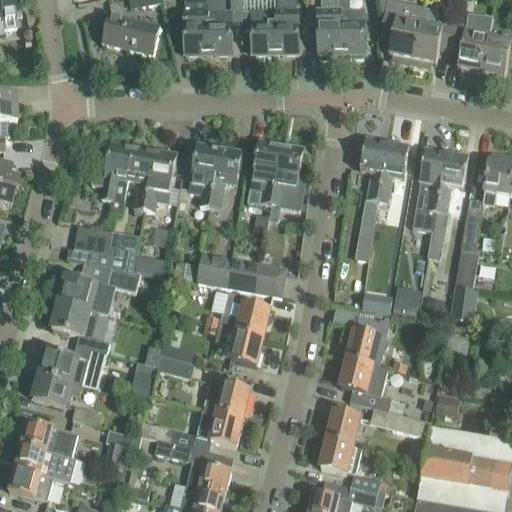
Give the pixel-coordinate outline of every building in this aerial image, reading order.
[(0,25),(2,26),(3,34),(16,32),(11,0),(0,1),(0,25)] [(140,0),(143,10),(163,6),(161,0),(140,0)] [(226,16),(226,1),(208,1),(208,2),(208,59),(232,59),(232,27),(241,27),(241,47),(242,47),(242,15),(241,3),(239,0),(230,0),(231,16),(226,16)] [(295,15),(295,7),(294,0),(274,0),(275,16),(276,59),(299,58),(299,15),(295,15)] [(318,16),(308,16),(308,30),(318,30),(318,38),(318,58),(320,58),(320,64),(333,64),(333,58),(341,58),(341,14),(337,14),(337,5),(335,1),(322,1),(322,14),(318,14),(318,16)] [(208,2),(184,2),(185,60),(208,59),(208,2)] [(392,66),(411,70),(423,11),(387,4),(387,5),(379,3),(381,27),(383,27),(381,39),(392,41),(389,60),(393,60),(392,66)] [(350,58),(350,64),(364,64),(363,58),(365,58),(364,27),(365,27),(365,13),(353,13),(353,14),(348,14),(348,4),(337,5),(337,14),(341,14),(341,58),(350,58)] [(440,50),(450,52),(455,28),(434,24),(435,16),(423,14),(424,11),(423,11),(411,70),(431,74),(432,68),(436,69),(440,50)] [(252,59),(276,59),(275,16),(252,16),(252,15),(242,15),(242,47),(252,47),(252,59)] [(455,28),(450,52),(461,54),(460,59),(458,73),(462,74),(460,80),(480,84),(481,78),(488,42),(492,21),(468,19),(466,30),(455,28)] [(153,60),(158,41),(160,32),(109,20),(102,48),(153,60)] [(481,78),(480,84),(500,87),(501,81),(505,82),(508,64),(511,64),(511,39),(502,37),(501,45),(488,42),(481,78)] [(0,141),(2,141),(2,140),(2,127),(8,127),(16,126),(15,99),(0,99),(0,141)] [(371,178),(356,264),(366,266),(369,266),(373,229),(377,207),(388,148),(366,144),(360,176),(371,178)] [(251,195),(249,210),(259,211),(271,213),(271,210),(281,151),(260,147),(256,167),(254,179),(251,195)] [(388,148),(377,207),(388,208),(389,209),(393,182),(404,184),(406,171),(409,152),(388,148)] [(104,192),(102,204),(113,206),(111,217),(122,219),(133,153),(111,149),(109,161),(98,159),(92,189),(104,192)] [(198,150),(190,195),(190,199),(201,201),(200,211),(209,213),(220,154),(198,150)] [(281,151),(271,210),(281,212),(300,215),(305,184),(298,183),(303,154),(281,151)] [(128,184),(139,186),(134,214),(144,215),(154,156),(133,153),(122,219),(128,184)] [(241,158),(220,154),(209,213),(219,215),(224,187),(236,189),(241,158)] [(421,186),(413,233),(433,237),(436,217),(447,158),(425,154),(422,174),(420,186),(421,186)] [(144,215),(154,217),(156,207),(168,208),(176,160),(154,156),(144,215)] [(447,158),(436,217),(447,219),(452,192),(463,194),(465,182),(468,162),(447,158)] [(496,199),(510,201),(511,189),(511,162),(491,159),(484,197),(485,197),(483,210),(494,212),(496,199)] [(0,207),(10,210),(17,183),(6,180),(9,167),(0,164),(0,207)] [(465,230),(460,258),(475,259),(480,232),(465,230)] [(110,261),(114,237),(78,231),(74,255),(89,258),(110,261)] [(133,279),(134,278),(133,278),(137,255),(123,253),(125,239),(114,237),(110,261),(89,258),(87,269),(112,273),(111,275),(133,279)] [(429,262),(428,263),(440,265),(445,239),(433,237),(429,262)] [(460,258),(455,292),(473,295),(479,260),(475,259),(460,258)] [(138,274),(165,277),(166,262),(139,260),(138,274)] [(226,292),(231,265),(202,260),(197,287),(226,292)] [(245,296),(256,298),(261,270),(231,265),(226,292),(245,296)] [(177,267),(174,283),(192,287),(195,271),(177,267)] [(85,268),(81,282),(107,289),(135,297),(140,279),(134,278),(133,279),(111,275),(112,273),(87,269),(85,268)] [(261,270),(256,298),(272,301),(273,300),(282,302),(286,274),(261,270)] [(66,281),(59,307),(100,318),(102,319),(107,320),(114,294),(100,290),(85,286),(66,281)] [(395,315),(419,319),(423,295),(399,290),(395,315)] [(455,292),(449,327),(470,330),(475,296),(473,295),(455,292)] [(207,320),(205,329),(262,343),(269,314),(251,310),(252,305),(231,299),(225,321),(222,320),(221,323),(207,320)] [(445,305),(428,302),(425,321),(442,323),(445,305)] [(59,307),(52,333),(79,341),(76,351),(106,359),(109,347),(94,344),(93,343),(100,318),(59,307)] [(357,328),(359,318),(339,313),(336,323),(357,328)] [(391,327),(381,326),(370,325),(367,339),(355,336),(348,364),(388,374),(380,371),(391,327)] [(449,327),(449,329),(444,360),(466,364),(471,332),(469,332),(470,330),(449,327)] [(256,371),(262,343),(205,329),(203,337),(217,340),(215,346),(231,350),(228,364),(256,371)] [(106,359),(76,351),(73,362),(46,355),(40,379),(82,390),(88,367),(103,371),(106,359)] [(195,369),(160,361),(156,375),(191,384),(195,369)] [(381,402),(388,374),(348,364),(341,392),(352,395),(349,407),(374,413),(389,417),(392,404),(381,402)] [(466,370),(445,367),(442,383),(463,387),(466,370)] [(33,404),(53,409),(68,413),(71,399),(79,401),(82,390),(40,379),(33,404)] [(250,395),(230,390),(211,386),(204,414),(243,423),(250,395)] [(459,403),(441,400),(438,417),(457,421),(459,403)] [(76,411),(73,424),(96,429),(97,422),(99,417),(76,411)] [(431,427),(389,417),(374,413),(370,428),(427,443),(429,433),(431,427)] [(236,452),(243,423),(204,414),(197,442),(236,452)] [(335,416),(328,445),(352,451),(359,422),(335,416)] [(78,439),(47,431),(27,426),(21,449),(60,459),(77,464),(72,462),(78,439)] [(139,441),(141,441),(158,445),(171,448),(174,435),(174,434),(155,429),(143,427),(140,440),(139,441)] [(505,511),(511,475),(511,447),(488,443),(429,433),(427,443),(417,504),(432,507),(442,508),(453,510),(464,511),(505,511)] [(106,447),(130,452),(131,448),(132,449),(134,439),(134,438),(133,441),(109,435),(106,447)] [(171,448),(177,450),(181,437),(174,435),(171,448)] [(155,459),(188,467),(192,468),(187,491),(225,500),(231,476),(220,473),(222,461),(177,450),(171,448),(158,445),(155,459)] [(328,445),(321,473),(341,478),(345,479),(346,478),(354,479),(356,480),(363,453),(352,451),(328,445)] [(77,464),(60,459),(21,449),(15,472),(54,483),(70,487),(77,464)] [(385,458),(372,455),(370,463),(383,467),(385,458)] [(107,471),(124,476),(127,467),(109,463),(107,471)] [(127,467),(124,476),(142,480),(144,472),(127,467)] [(124,476),(107,471),(104,482),(119,486),(120,483),(122,484),(124,476)] [(47,506),(54,483),(15,472),(9,496),(47,506)] [(121,499),(131,502),(148,505),(150,495),(134,492),(135,487),(140,488),(142,480),(124,476),(122,484),(124,485),(121,499)] [(379,495),(386,497),(386,496),(384,496),(386,487),(381,486),(356,480),(354,479),(350,493),(378,499),(379,495)] [(222,511),(225,500),(187,491),(181,511),(222,511)] [(113,507),(116,498),(100,493),(97,503),(113,507)] [(350,493),(348,504),(353,505),(352,507),(373,511),(374,511),(375,510),(382,511),(386,497),(379,495),(378,499),(350,493)] [(314,496),(309,511),(351,511),(352,507),(353,505),(348,504),(340,502),(333,501),(321,498),(314,496)]
